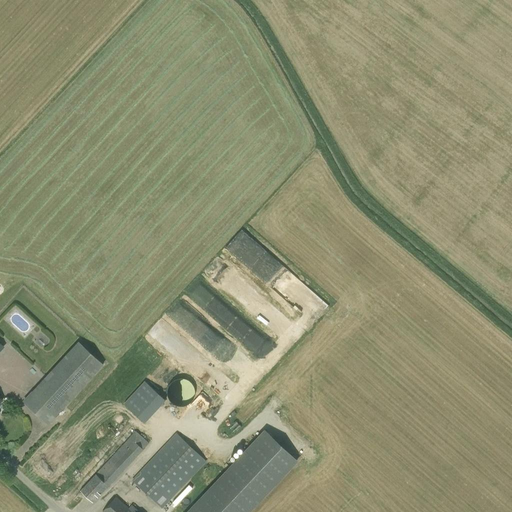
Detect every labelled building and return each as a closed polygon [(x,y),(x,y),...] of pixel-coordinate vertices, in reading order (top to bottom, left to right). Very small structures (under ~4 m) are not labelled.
[(254,312),(259,317),(266,305),(252,291),(247,288),(240,281),(235,279),(222,266),(216,273),(205,267),(217,279),(216,279),(246,308),(254,312)] [(270,344),(196,284),(187,294),(262,354),(270,344)] [(177,304),(169,314),(225,359),(233,349),(177,304)] [(180,350),(184,352),(189,343),(156,325),(149,338),(178,353),(180,350)] [(104,365),(79,341),(45,378),(23,401),(49,425),(104,365)] [(193,393),(193,392),(192,389),(192,387),(190,385),(189,383),(186,381),(184,380),(180,379),(178,379),(175,380),(172,381),(170,383),(169,385),(167,386),(167,389),(166,392),(167,396),(168,399),(169,401),(171,403),(173,404),(175,405),(178,405),(180,405),(184,405),(186,404),(188,402),(190,400),(191,398),(192,395),(193,393)] [(146,422),(166,400),(145,381),(125,403),(146,422)] [(93,503),(114,480),(149,443),(135,431),(80,491),(81,492),(86,496),(93,503)] [(247,511),(296,460),(266,432),(190,511),(247,511)] [(163,509),(189,480),(207,461),(177,433),(132,480),(163,509)] [(133,511),(116,497),(102,511),(133,511)]
